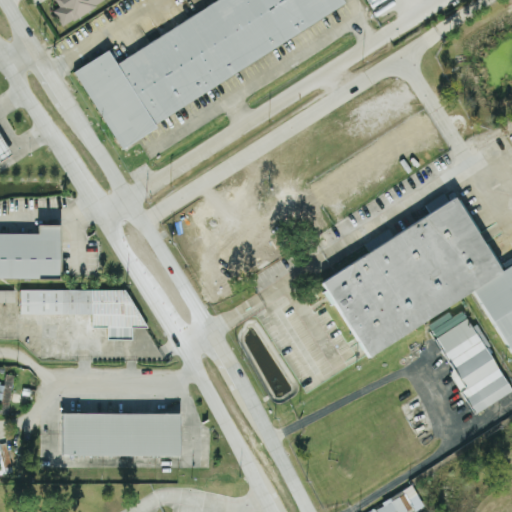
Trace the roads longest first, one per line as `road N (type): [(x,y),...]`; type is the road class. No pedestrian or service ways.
road 1 (secondary): [(99,214),(262,497)]
road 2 (secondary): [(205,333),(67,107)]
road 3 (secondary): [(303,511),(237,390)]
road 4 (secondary): [(0,55),(68,165)]
